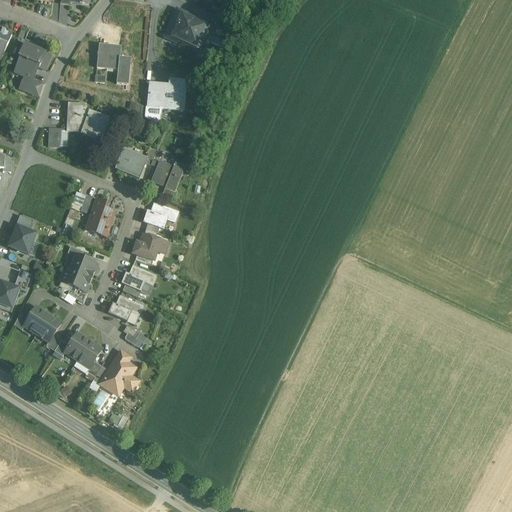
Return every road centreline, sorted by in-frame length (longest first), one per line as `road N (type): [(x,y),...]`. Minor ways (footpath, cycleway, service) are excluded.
road 1 (secondary): [(210,511),(0,377)]
road 2 (residential): [(28,155),(136,197),(91,319)]
road 3 (residential): [(28,155),(76,40)]
